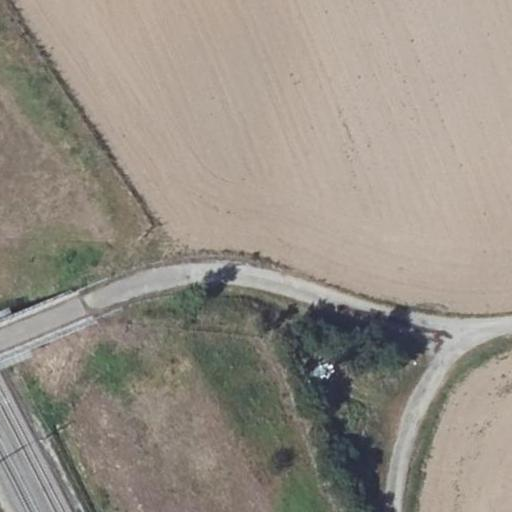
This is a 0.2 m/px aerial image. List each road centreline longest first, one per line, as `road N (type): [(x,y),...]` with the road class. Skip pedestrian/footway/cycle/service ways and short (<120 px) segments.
road 1 (unclassified): [(0,340),(154,279),(212,270),(456,333)]
road 2 (unclassified): [(456,333),(416,407),(393,511)]
